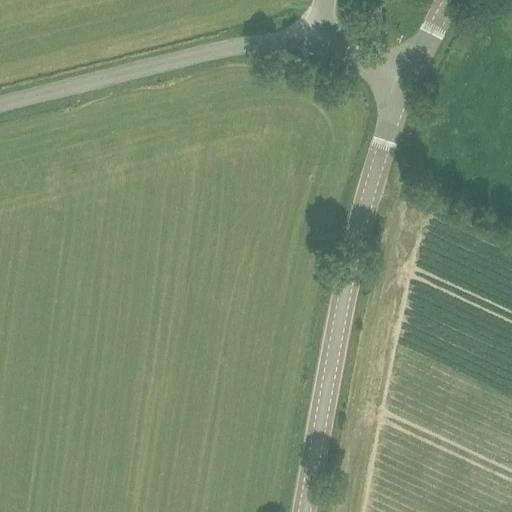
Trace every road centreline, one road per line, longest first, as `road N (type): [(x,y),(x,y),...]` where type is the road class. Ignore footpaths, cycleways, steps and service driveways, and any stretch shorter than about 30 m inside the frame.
road 1 (tertiary): [(307,511),(350,268),(407,80)]
road 2 (unclassified): [(0,107),(228,48),(317,45)]
